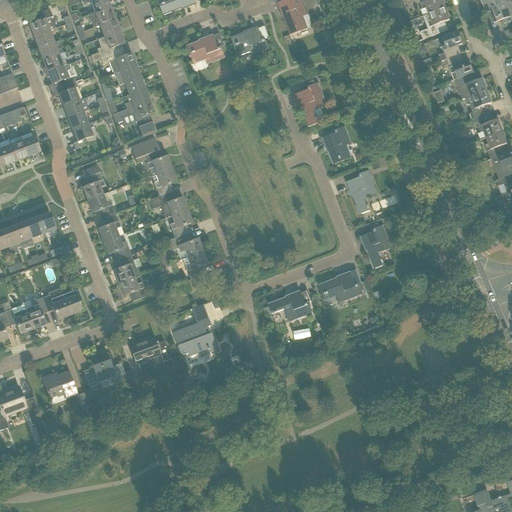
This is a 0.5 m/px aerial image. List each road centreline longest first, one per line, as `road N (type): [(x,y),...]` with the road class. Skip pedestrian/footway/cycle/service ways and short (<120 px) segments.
road 1 (residential): [(275,91),(351,253),(243,291),(180,139),(183,117),(151,36)]
road 2 (residential): [(0,368),(100,330),(109,314),(8,6)]
road 3 (tertiary): [(486,295),(403,114)]
road 4 (residential): [(511,115),(495,64),(472,47),(456,0)]
road 5 (tertiary): [(345,0),(403,114)]
road 6 (tertiary): [(403,114),(358,0)]
road 7 (residential): [(151,36),(265,4)]
